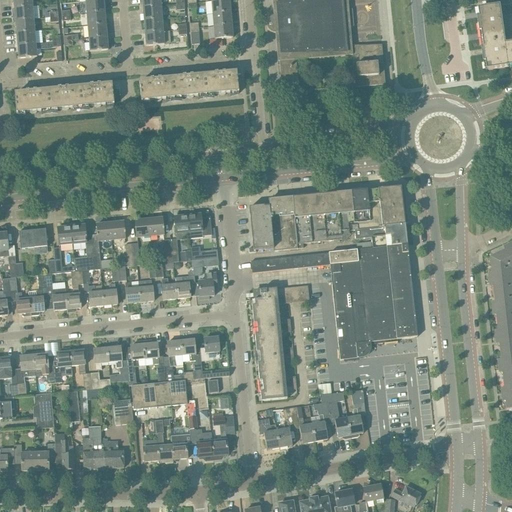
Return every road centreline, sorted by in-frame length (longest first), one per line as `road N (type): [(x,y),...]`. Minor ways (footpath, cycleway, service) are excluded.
road 1 (residential): [(0,337),(235,312)]
road 2 (secondary): [(0,200),(222,177)]
road 3 (secondary): [(219,158),(0,179)]
road 4 (residential): [(455,446),(252,481)]
road 5 (residential): [(198,494),(0,493)]
road 6 (tertiary): [(439,252),(455,446)]
road 7 (tertiary): [(479,443),(461,250)]
road 8 (secondary): [(222,177),(414,159)]
road 9 (residential): [(252,481),(235,312)]
road 10 (secondary): [(411,118),(264,152)]
road 11 (residential): [(235,312),(222,177)]
road 12 (residential): [(2,84),(129,72)]
road 13 (residential): [(129,72),(253,60)]
